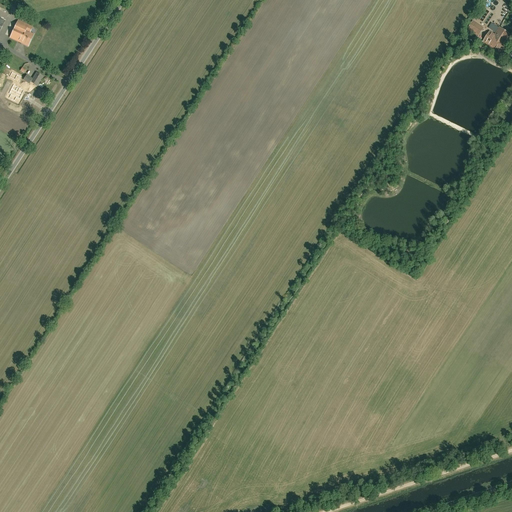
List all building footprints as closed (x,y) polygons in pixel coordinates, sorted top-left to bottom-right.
[(18,20),(10,37),(28,46),(33,34),(29,33),(32,26),(18,20)] [(473,22),(468,29),(478,36),(483,29),(473,22)] [(508,43),(506,42),(505,42),(510,35),(500,28),(495,36),(490,32),(484,42),(488,44),(487,45),(501,54),(508,43)] [(12,72),(9,77),(15,80),(19,82),(22,77),(17,75),(12,72)] [(37,86),(43,77),(37,72),(32,79),(26,75),(23,80),(29,83),(31,81),(37,86)] [(11,95),(17,97),(20,98),(24,90),(20,88),(17,86),(13,85),(9,94),(11,95)]
